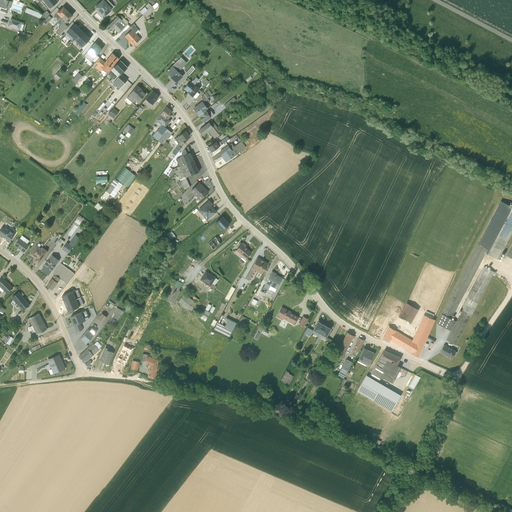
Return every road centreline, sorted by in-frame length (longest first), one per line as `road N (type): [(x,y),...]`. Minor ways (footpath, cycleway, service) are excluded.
road 1 (unclassified): [(69,0),(184,118),(222,194),(324,306),(456,377)]
road 2 (unclassified): [(83,373),(45,292),(0,249)]
